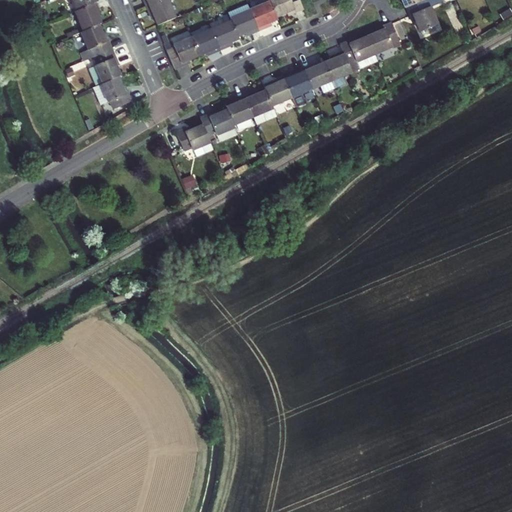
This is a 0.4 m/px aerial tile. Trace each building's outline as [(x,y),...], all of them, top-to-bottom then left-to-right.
[(72,0),(77,11),(95,3),(97,2),(96,0),(72,0)] [(154,19),(157,26),(175,19),(167,0),(163,0),(146,7),(151,17),(153,16),(154,19)] [(286,13),(294,10),(289,0),(268,0),(270,2),(276,18),(286,13)] [(289,0),(294,10),(295,13),(303,9),(298,0),(289,0)] [(401,0),(405,9),(406,8),(423,1),(422,0),(401,0)] [(412,14),(427,8),(424,0),(423,1),(406,8),(410,16),(412,15),(412,14)] [(276,18),(270,2),(250,10),(258,31),(268,27),(267,24),(270,23),(277,20),(276,18)] [(95,3),(77,11),(74,12),(83,32),(99,25),(101,24),(98,18),(97,14),(99,13),(95,3)] [(227,13),(230,19),(250,10),(247,5),(227,13)] [(412,14),(412,15),(415,23),(420,33),(438,25),(430,7),(427,8),(412,14)] [(499,14),(503,20),(511,15),(511,13),(509,9),(499,14)] [(258,31),(250,10),(230,19),(231,21),(237,37),(244,34),(247,33),(248,35),(258,31)] [(49,19),(46,11),(40,14),(43,21),(49,19)] [(237,37),(231,21),(211,30),(220,50),(230,46),(229,44),(232,42),(239,39),(237,37)] [(384,30),(392,48),(393,49),(401,46),(391,24),(383,27),(384,30)] [(90,50),(106,43),(103,35),(99,25),(83,32),(81,33),(88,51),(90,50)] [(481,31),(478,26),(470,31),(473,36),(481,31)] [(67,39),(79,34),(77,30),(65,35),(67,39)] [(220,50),(211,30),(191,38),(199,56),(206,53),(209,52),(210,55),(220,50)] [(392,48),(384,30),(377,33),(367,37),(374,55),(392,48)] [(170,39),(172,43),(173,46),(191,38),(188,31),(170,39)] [(357,41),(349,45),(356,63),(374,55),(367,37),(357,41)] [(191,38),(173,46),(181,64),(189,60),(199,56),(191,38)] [(108,42),(106,43),(90,50),(94,58),(112,50),(108,42)] [(359,69),(356,63),(349,45),(348,42),(340,46),(343,52),(351,73),(359,69)] [(181,64),(173,46),(172,43),(164,46),(174,69),(182,66),(181,64)] [(79,55),(83,62),(94,58),(90,50),(88,51),(79,55)] [(97,66),(113,59),(115,58),(112,50),(94,58),(97,66)] [(334,59),(331,60),(324,63),(332,81),(342,77),(351,73),(343,52),(333,57),(334,59)] [(374,55),(356,63),(359,69),(377,62),(374,55)] [(116,67),(113,59),(97,66),(95,67),(102,83),(102,84),(118,78),(120,77),(116,67)] [(314,67),(313,65),(303,69),(312,90),(320,86),(332,81),(324,63),(317,66),(314,67)] [(95,86),(102,83),(95,67),(88,70),(95,86)] [(68,78),(74,75),(71,68),(65,71),(68,78)] [(294,76),(291,77),(284,80),(292,98),(301,94),(312,90),(303,69),(293,73),(294,76)] [(345,84),(342,77),(332,81),(334,88),(335,89),(345,84)] [(100,85),(107,102),(108,103),(110,102),(126,95),(122,88),(118,78),(102,84),(100,85)] [(274,84),(273,82),(263,86),(265,91),(272,106),(292,98),(284,80),(277,83),(274,84)] [(323,93),(334,88),(332,81),(320,86),(323,93)] [(107,102),(100,85),(93,88),(100,106),(107,102)] [(255,95),(254,93),(244,97),(253,117),(273,109),(272,106),(265,91),(258,94),(255,95)] [(128,94),(126,95),(110,102),(113,110),(131,102),(128,94)] [(305,103),(301,94),(292,98),(296,107),(305,103)] [(361,96),(355,99),(357,105),(363,102),(361,96)] [(236,104),(233,105),(226,108),(227,110),(233,126),(253,117),(244,97),(234,101),(236,104)] [(340,104),(333,107),(336,115),(343,111),(340,104)] [(273,109),(253,117),(256,124),(276,116),(273,109)] [(217,115),(209,118),(215,133),(216,136),(234,128),(233,126),(227,110),(217,115)] [(207,137),(215,133),(209,118),(208,115),(200,119),(203,125),(207,137)] [(317,123),(325,120),(322,115),(315,118),(317,123)] [(89,131),(93,129),(90,119),(85,121),(89,131)] [(193,130),(185,133),(191,148),(193,151),(210,143),(207,137),(203,125),(193,130)] [(290,126),(283,129),(286,135),(293,132),(290,126)] [(237,135),(234,128),(216,136),(219,143),(237,135)] [(191,148),(185,133),(184,130),(176,134),(184,152),(191,148)] [(265,145),(257,149),(260,155),(268,151),(265,145)] [(221,164),(231,162),(229,154),(219,156),(221,164)] [(197,185),(192,175),(182,180),(186,190),(197,185)]
